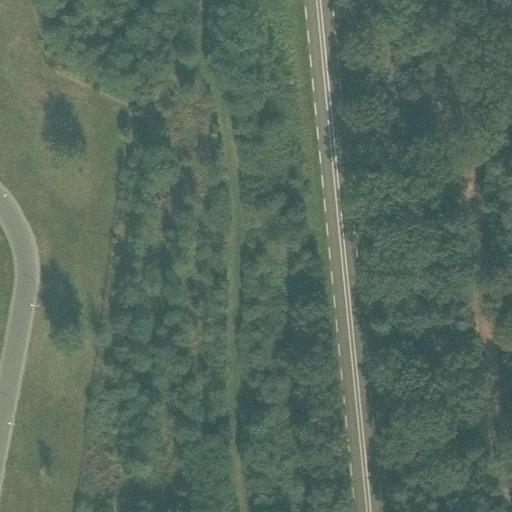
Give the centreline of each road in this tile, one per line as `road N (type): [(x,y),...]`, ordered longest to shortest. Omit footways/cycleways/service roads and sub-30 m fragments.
road 1 (secondary): [(369,511),(319,0)]
road 2 (residential): [(0,421),(24,288),(22,245),(0,202)]
